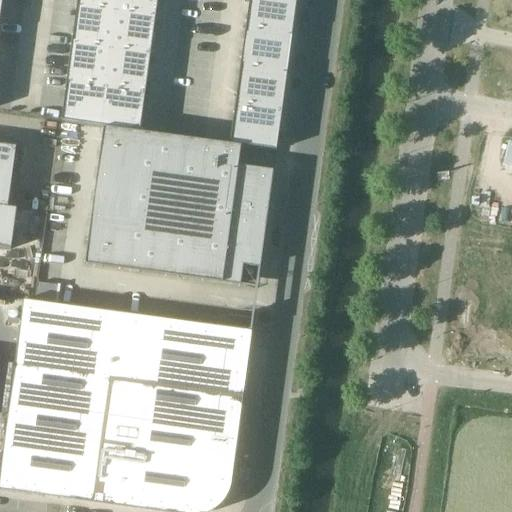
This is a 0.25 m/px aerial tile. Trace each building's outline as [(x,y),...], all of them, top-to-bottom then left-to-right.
[(75,0),(54,121),(131,131),(153,0),(75,0)] [(248,0),(228,145),(276,152),(277,147),(276,147),(280,115),(281,115),(282,111),(281,111),(285,77),(286,78),(287,73),(286,73),(291,40),(292,35),(291,35),(296,2),(296,0),(248,0)] [(84,265),(240,287),(242,267),(260,269),(273,172),(238,167),(240,147),(103,129),(84,265)] [(0,146),(0,207),(10,208),(17,148),(0,146)] [(18,210),(0,207),(0,248),(12,251),(18,210)] [(511,269),(471,263),(456,356),(511,363),(511,269)] [(23,301),(0,468),(0,491),(42,497),(42,496),(159,511),(209,511),(210,511),(214,510),(216,508),(218,506),(220,504),(222,502),(223,501),(224,499),(226,495),(227,494),(228,491),(229,489),(229,487),(230,485),(230,482),(230,480),(237,428),(238,428),(240,412),(239,412),(240,404),(247,361),(249,348),(251,333),(251,332),(35,303),(23,301)]
